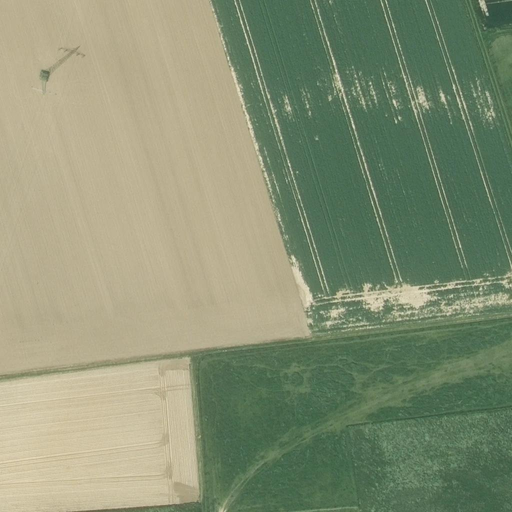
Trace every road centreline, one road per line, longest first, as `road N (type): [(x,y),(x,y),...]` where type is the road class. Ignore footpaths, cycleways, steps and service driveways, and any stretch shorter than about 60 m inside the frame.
road 1 (track): [(0,381),(511,318)]
road 2 (track): [(190,358),(204,511)]
road 3 (track): [(511,135),(468,0)]
